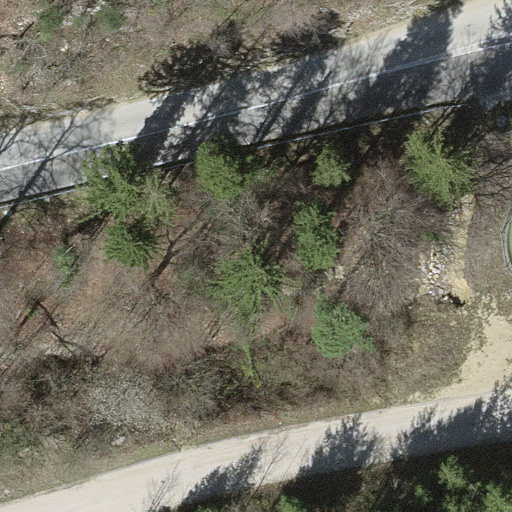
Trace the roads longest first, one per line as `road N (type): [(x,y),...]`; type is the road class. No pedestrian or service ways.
road 1 (primary): [(0,168),(511,39)]
road 2 (track): [(104,511),(511,422)]
